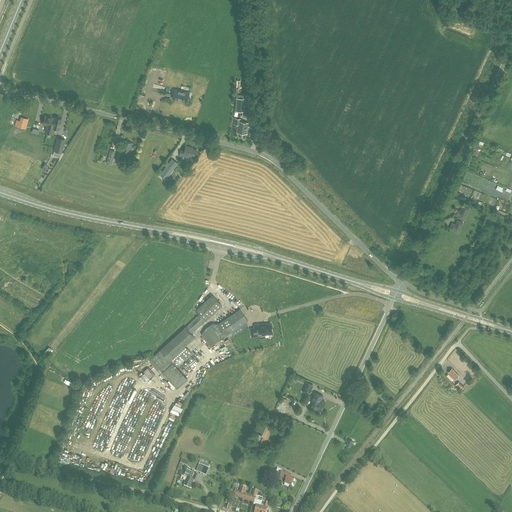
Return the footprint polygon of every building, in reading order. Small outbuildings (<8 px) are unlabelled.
[(180,91),(175,89),(173,98),(187,102),(189,95),(185,94),(185,92),(180,91)] [(236,95),(236,99),(235,111),(243,111),(242,117),(250,118),(251,109),(244,108),(244,99),(244,95),(236,95)] [(54,118),(45,116),(43,124),(47,125),(45,132),(48,132),(51,123),(52,123),(54,118)] [(28,119),(21,117),(19,127),(25,129),(28,119)] [(51,123),(48,132),(52,133),(54,127),(60,129),(62,119),(54,117),(54,118),(52,123),(51,123)] [(247,134),(249,123),(239,121),(239,120),(236,119),(235,124),(238,125),(237,132),(247,134)] [(65,139),(57,138),(54,151),(53,154),(60,156),(61,152),(65,139)] [(131,152),(133,143),(124,141),(122,150),(131,152)] [(188,158),(189,156),(189,155),(194,156),(196,150),(190,149),(191,147),(186,146),(184,152),(181,151),(180,154),(184,155),(183,156),(188,158)] [(112,165),(116,152),(111,150),(107,163),(112,165)] [(166,179),(178,163),(172,159),(160,174),(166,179)] [(470,207),(463,204),(460,211),(457,210),(454,214),(458,216),(458,217),(464,220),(470,207)] [(458,234),(463,223),(457,220),(455,225),(452,224),(450,230),(458,234)] [(191,334),(203,322),(222,306),(212,295),(196,310),(200,314),(185,327),(160,350),(150,359),(177,388),(187,379),(176,367),(192,353),(185,346),(194,337),(191,334)] [(210,347),(226,335),(248,321),(240,309),(218,324),(213,324),(206,328),(201,334),(210,347)] [(272,325),(271,325),(271,324),(267,324),(267,323),(265,324),(261,324),(258,325),(258,324),(255,324),(255,325),(254,325),(254,328),(251,329),(250,329),(251,329),(251,330),(252,336),(260,335),(272,333),(272,328),(273,328),(272,325)] [(196,368),(201,362),(193,356),(185,367),(195,373),(197,369),(196,368)] [(155,373),(150,367),(140,376),(146,382),(155,373)] [(459,376),(452,369),(448,372),(455,379),(459,376)] [(309,394),(310,391),(313,385),(306,382),(302,391),(306,393),(309,394)] [(321,400),(323,396),(315,393),(311,400),(314,401),(311,407),(321,411),(325,402),(321,400)] [(100,400),(107,403),(110,398),(102,395),(100,400)] [(176,418),(178,415),(181,416),(185,409),(176,404),(170,414),(176,418)] [(262,420),(257,431),(262,433),(258,444),(265,447),(274,425),(262,420)] [(196,471),(206,476),(209,468),(199,464),(196,471)] [(191,479),(195,471),(185,467),(182,475),(187,478),(184,486),(191,488),(194,480),(191,479)] [(283,471),(277,469),(273,478),(276,479),(277,478),(279,479),(280,477),(286,480),(285,483),(291,486),(295,479),(288,476),(289,474),(283,471)] [(270,511),(271,511),(270,510),(267,509),(269,504),(262,502),(263,498),(259,497),(260,494),(258,494),(257,496),(256,496),(258,491),(254,490),(253,495),(252,495),(252,496),(236,491),(234,498),(240,500),(243,501),(247,502),(248,499),(251,500),(252,499),(255,500),(258,501),(261,502),(261,503),(261,504),(260,507),(261,508),(260,511),(270,511)] [(231,507),(237,509),(239,503),(240,500),(234,498),(232,504),(231,507)] [(260,511),(261,508),(260,507),(261,504),(261,503),(261,502),(258,501),(255,500),(252,499),(251,500),(248,499),(247,502),(243,501),(242,504),(256,508),(256,509),(254,509),(253,509),(251,511),(260,511)]
